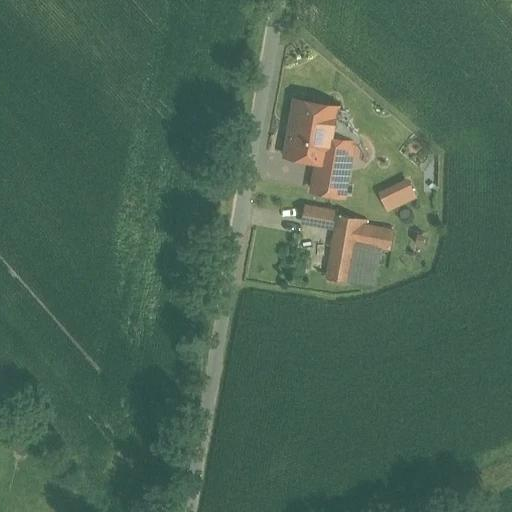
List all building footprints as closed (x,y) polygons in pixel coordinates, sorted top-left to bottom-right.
[(337,108),(296,100),(286,155),(318,161),(349,167),(353,142),(332,139),(337,108)] [(349,167),(318,161),(312,190),(344,196),(349,167)] [(333,212),(307,207),(304,222),(331,227),(333,212)] [(367,220),(338,215),(327,274),(328,274),(328,276),(356,281),(362,245),(366,226),(367,220)] [(393,231),(366,226),(362,245),(390,250),(393,231)]
